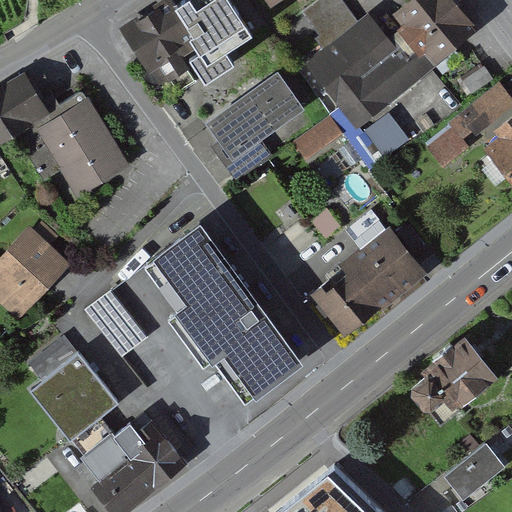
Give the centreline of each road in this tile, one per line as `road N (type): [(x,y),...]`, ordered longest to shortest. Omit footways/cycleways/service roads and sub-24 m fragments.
road 1 (residential): [(85,15),(353,381)]
road 2 (primary): [(188,511),(353,381)]
road 3 (primary): [(353,381),(511,254)]
